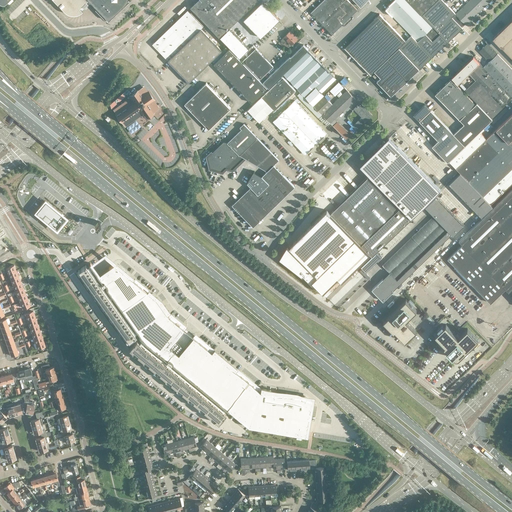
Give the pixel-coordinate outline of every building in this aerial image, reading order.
[(91,2),(88,0),(53,0),(64,11),(66,12),(67,13),(68,14),(70,14),(71,15),(72,15),(73,15),(74,15),(75,15),(76,15),(77,15),(78,14),(79,14),(80,13),(81,12),(82,12),(83,11),(91,2)] [(88,0),(91,2),(109,20),(129,0),(88,0)] [(197,0),(191,7),(220,37),(226,31),(258,0),(197,0)] [(323,0),(311,12),(332,34),(343,24),(339,20),(340,19),(339,18),(337,17),(339,15),(341,16),(345,12),(340,6),(345,0),(323,0)] [(339,20),(343,24),(357,10),(347,0),(345,0),(340,6),(345,12),(341,16),(339,15),(337,17),(339,18),(340,19),(339,20)] [(440,34),(422,15),(429,8),(421,0),(393,0),(389,4),(390,5),(386,9),(403,27),(411,35),(417,41),(426,33),(433,40),(440,34)] [(437,0),(422,15),(440,34),(433,40),(426,33),(417,41),(432,57),(463,28),(462,27),(452,17),(455,14),(441,0),(437,0)] [(465,24),(466,24),(490,0),(469,0),(455,14),(452,17),(462,27),(465,24)] [(257,15),(267,6),(263,1),(253,11),(257,15)] [(262,20),(271,10),(267,6),(257,15),(262,20)] [(212,60),(221,51),(222,51),(201,29),(204,26),(188,10),(152,44),(189,82),(212,60)] [(266,24),(276,15),(271,10),(262,20),(266,24)] [(247,25),(257,15),(253,11),(243,20),(247,25)] [(384,18),(383,18),(379,14),(345,48),(367,71),(366,71),(366,72),(367,74),(368,74),(369,74),(369,73),(371,74),(374,71),(387,59),(399,47),(405,41),(385,20),(386,19),(384,18)] [(262,20),(257,15),(247,25),(252,29),(262,20)] [(276,15),(266,24),(270,29),(280,19),(276,15)] [(511,19),(493,38),(501,47),(511,57),(511,19)] [(256,33),(266,24),(262,20),(252,29),(256,33)] [(270,29),(266,24),(256,33),(260,38),(270,29)] [(224,42),(234,32),(230,28),(220,37),(224,42)] [(290,31),(284,37),(280,40),(283,44),(287,40),(291,45),(297,39),(290,31)] [(238,36),(234,32),(224,42),(228,46),(238,36)] [(411,35),(405,41),(399,47),(419,69),(432,57),(417,41),(411,35)] [(232,50),(242,40),(238,36),(228,46),(232,50)] [(246,44),(242,40),(232,50),(236,54),(246,44)] [(250,48),(246,44),(236,54),(240,58),(250,48)] [(483,67),(511,96),(511,69),(497,54),(487,44),(480,51),(489,61),(483,67)] [(256,48),(253,45),(240,58),(260,79),(273,66),(256,48)] [(283,74),(308,50),(303,45),(290,57),(289,56),(263,82),(268,88),(269,88),(283,74)] [(387,59),(397,69),(407,80),(419,69),(399,47),(387,59)] [(221,51),(212,60),(215,63),(253,103),(268,88),(229,49),(224,54),(221,51)] [(283,74),(290,81),(315,57),(308,50),(283,74)] [(290,81),(297,89),(322,64),(315,57),(290,81)] [(511,99),(511,96),(483,67),(473,57),(452,77),(458,84),(468,73),(475,80),(465,91),(476,103),(477,103),(492,119),(511,99)] [(377,81),(388,92),(391,89),(384,81),(397,69),(387,59),(374,71),(381,78),(377,81)] [(297,89),(300,92),(305,97),(331,73),(322,64),(297,89)] [(388,92),(391,96),(407,80),(397,69),(384,81),(391,89),(388,92)] [(336,79),(331,73),(305,97),(314,106),(324,96),(330,90),(327,88),(336,79)] [(266,92),(279,107),(296,90),(283,76),(266,92)] [(477,103),(476,103),(475,104),(451,79),(435,94),(464,124),(454,134),(465,145),(492,119),(477,103)] [(209,129),(231,108),(206,83),(187,102),(187,103),(189,106),(188,107),(209,129)] [(131,97),(113,109),(116,113),(116,114),(122,122),(131,115),(133,118),(136,116),(137,117),(142,114),(145,118),(154,112),(153,111),(159,107),(153,100),(154,99),(148,91),(142,95),(138,89),(130,95),(131,97)] [(337,121),(334,119),(351,103),(355,99),(347,90),(333,104),(326,97),(325,97),(324,96),(314,106),(322,115),(330,123),(331,123),(332,125),(333,126),(337,121)] [(279,107),(266,92),(248,110),(259,122),(274,108),(275,110),(279,107)] [(284,111),(316,144),(318,142),(320,143),(325,138),(324,136),(326,134),(295,101),(284,111)] [(371,115),(360,104),(355,109),(363,117),(354,125),(358,129),(371,115)] [(436,150),(448,162),(464,146),(465,145),(454,134),(425,104),(414,115),(438,140),(432,146),(436,150)] [(316,144),(284,111),(273,121),(283,132),(281,134),(284,137),(286,135),(305,155),(316,144)] [(328,126),(331,123),(330,123),(322,115),(318,118),(323,123),(324,122),(328,126)] [(480,132),(449,161),(490,204),(511,183),(511,115),(487,139),(480,132)] [(232,169),(244,157),(261,141),(244,123),(240,127),(242,129),(228,143),(224,141),(208,157),(211,168),(222,171),(227,167),(232,169)] [(427,143),(410,125),(404,130),(423,151),(428,147),(426,145),(427,143)] [(492,126),(484,132),(486,136),(489,134),(488,132),(493,128),(492,126)] [(372,256),(412,219),(440,190),(398,146),(389,137),(360,166),(362,167),(370,175),(331,213),(370,254),(372,256)] [(261,141),(244,157),(267,171),(262,176),(254,171),(247,183),(251,187),(232,205),(253,227),(280,201),(283,198),(295,186),(274,165),(279,160),(261,141)] [(460,174),(450,184),(482,217),(493,207),(460,174)] [(511,189),(459,241),(462,244),(448,259),(490,303),(505,289),(509,292),(511,288),(511,297),(511,298),(511,189)] [(436,196),(426,207),(453,236),(464,225),(436,196)] [(40,216),(39,216),(55,230),(56,229),(57,229),(65,220),(66,218),(64,217),(45,201),(37,211),(36,212),(37,213),(37,214),(38,216),(39,215),(40,216)] [(287,244),(279,258),(302,276),(303,275),(311,283),(316,287),(317,286),(323,292),(338,278),(341,282),(370,254),(331,213),(330,214),(326,211),(290,246),(287,244)] [(393,290),(451,235),(433,216),(383,265),(390,272),(372,289),(383,301),(393,291),(393,290)] [(98,275),(97,275),(102,282),(103,281),(107,286),(106,287),(140,335),(139,336),(162,356),(166,359),(167,358),(172,362),(171,363),(248,427),(305,437),(311,401),(270,394),(271,389),(261,387),(260,392),(193,337),(184,329),(169,317),(164,311),(162,308),(160,304),(156,299),(141,287),(114,264),(113,264),(99,274),(98,275)] [(9,274),(16,271),(14,265),(6,268),(9,274)] [(86,265),(78,271),(128,342),(136,336),(86,265)] [(11,279),(18,276),(16,271),(9,274),(11,279)] [(13,285),(21,282),(18,276),(11,279),(13,285)] [(16,291),(23,288),(21,282),(13,285),(16,291)] [(18,296),(25,293),(23,288),(16,291),(18,296)] [(20,302),(28,299),(25,293),(18,296),(20,302)] [(28,299),(20,302),(23,308),(30,305),(28,299)] [(383,321),(389,326),(390,325),(405,341),(416,330),(406,320),(417,310),(406,299),(383,321)] [(27,319),(35,316),(33,310),(25,313),(27,319)] [(35,316),(27,319),(29,325),(37,322),(35,316)] [(37,322),(29,325),(31,331),(39,328),(37,322)] [(8,324),(1,327),(3,333),(10,330),(8,324)] [(459,358),(478,340),(468,329),(458,337),(446,324),(435,335),(451,352),(450,353),(454,358),(455,358),(456,358),(456,359),(457,359),(458,359),(458,358),(459,358)] [(39,328),(31,331),(33,336),(41,334),(39,328)] [(5,338),(12,336),(10,330),(3,333),(5,338)] [(41,334),(33,336),(35,342),(43,340),(41,334)] [(12,336),(5,338),(7,344),(14,342),(12,336)] [(43,340),(35,342),(37,348),(45,346),(43,340)] [(204,410),(204,411),(210,416),(211,415),(216,419),(215,420),(218,423),(226,414),(223,412),(217,407),(217,406),(212,403),(205,398),(206,397),(201,393),(201,394),(194,388),(195,388),(190,384),(190,385),(183,379),(184,379),(179,375),(178,375),(172,370),(168,366),(167,366),(161,361),(161,360),(156,357),(150,352),(150,351),(145,347),(145,348),(139,342),(136,340),(129,349),(132,352),(133,351),(138,355),(137,356),(143,361),(144,360),(149,364),(148,365),(154,370),(155,369),(160,373),(159,374),(177,389),(178,388),(182,392),(181,393),(188,398),(189,397),(193,401),(192,402),(199,407),(200,406),(204,410)] [(14,342),(7,344),(9,350),(16,347),(14,342)] [(16,347),(9,350),(11,356),(18,353),(16,347)] [(47,375),(55,372),(53,366),(50,367),(49,364),(41,366),(42,370),(45,369),(46,372),(43,373),(44,376),(47,375)] [(26,376),(24,370),(18,372),(20,378),(21,378),(23,382),(27,381),(27,379),(26,376)] [(55,372),(47,375),(49,381),(57,379),(55,372)] [(6,375),(10,388),(12,387),(11,385),(15,384),(14,380),(16,379),(15,373),(12,374),(6,375)] [(9,388),(10,388),(6,375),(0,376),(2,384),(3,387),(5,386),(8,394),(11,393),(9,388)] [(32,383),(28,384),(30,392),(26,393),(27,396),(32,394),(31,391),(34,391),(32,383)] [(43,388),(38,390),(40,397),(45,396),(44,392),(45,391),(50,390),(49,386),(43,388)] [(55,397),(62,395),(60,388),(57,389),(57,388),(51,390),(53,397),(55,397)] [(62,395),(55,397),(56,399),(51,401),(49,402),(50,405),(63,401),(62,395)] [(13,406),(16,414),(18,414),(22,412),(21,408),(24,407),(26,407),(27,401),(24,400),(24,402),(13,406)] [(27,401),(26,407),(26,412),(26,413),(26,412),(32,413),(33,408),(34,408),(35,405),(34,405),(34,402),(27,401)] [(63,401),(50,405),(48,405),(49,408),(55,406),(56,410),(65,407),(63,401)] [(0,408),(0,410),(3,414),(5,412),(8,411),(10,416),(14,415),(16,414),(13,406),(2,409),(1,407),(0,408)] [(59,424),(69,421),(69,419),(67,415),(63,416),(62,413),(58,415),(56,415),(57,419),(59,419),(61,423),(59,424)] [(43,414),(36,416),(37,419),(30,421),(32,425),(31,425),(32,427),(41,425),(43,424),(41,418),(44,417),(43,414)] [(61,433),(67,432),(66,429),(71,427),(70,423),(69,421),(59,424),(61,430),(60,431),(61,433)] [(41,425),(32,427),(33,429),(34,433),(39,432),(39,435),(46,433),(44,429),(42,430),(41,425)] [(0,436),(9,434),(9,432),(7,427),(0,429),(0,436)] [(67,432),(61,433),(62,436),(64,442),(67,442),(67,443),(70,442),(70,441),(74,439),(73,433),(68,434),(67,432)] [(46,433),(39,435),(40,437),(35,439),(37,443),(37,445),(48,442),(46,442),(44,437),(47,437),(46,433)] [(0,446),(7,444),(6,441),(11,440),(10,436),(9,434),(0,436),(1,436),(2,441),(0,441),(0,443),(1,446),(0,446)] [(188,438),(191,448),(196,446),(195,443),(198,442),(197,437),(194,438),(194,437),(188,438)] [(204,451),(210,443),(206,439),(206,440),(204,438),(200,442),(202,444),(200,447),(204,451)] [(48,442),(37,445),(38,447),(39,451),(49,448),(48,442)] [(140,454),(149,452),(146,443),(138,446),(140,454)] [(210,443),(204,451),(208,454),(215,446),(210,443)] [(4,455),(14,452),(14,450),(12,445),(8,447),(7,444),(0,446),(0,449),(2,449),(4,455)] [(215,446),(208,454),(212,458),(219,450),(215,446)] [(219,450),(212,458),(216,461),(223,453),(219,450)] [(14,452),(4,455),(6,454),(8,460),(16,458),(15,454),(14,452)] [(223,453),(216,461),(220,465),(227,457),(223,453)] [(227,457),(220,465),(225,468),(231,460),(227,457)] [(314,468),(315,473),(324,473),(323,467),(316,467),(316,460),(309,460),(309,459),(303,460),(304,469),(314,468)] [(231,460),(225,468),(229,472),(235,464),(231,460)] [(141,470),(153,467),(151,462),(143,464),(144,469),(141,470)] [(73,474),(78,472),(77,467),(78,467),(78,464),(76,465),(76,464),(68,466),(66,467),(65,467),(62,468),(64,473),(61,474),(62,479),(69,477),(68,476),(66,476),(65,473),(67,473),(67,471),(72,470),(73,474)] [(153,467),(141,470),(143,476),(151,473),(150,468),(153,468),(153,467)] [(194,478),(200,472),(196,468),(188,477),(190,479),(192,477),(194,478)] [(200,472),(194,478),(199,482),(204,475),(200,472)] [(52,481),(50,475),(43,476),(45,483),(46,485),(50,484),(51,488),(54,487),(53,484),(52,481)] [(75,487),(85,485),(84,479),(83,479),(82,475),(73,478),(75,487)] [(204,475),(199,482),(203,485),(208,479),(204,475)] [(45,483),(43,476),(37,478),(39,485),(45,483)] [(39,485),(37,478),(31,480),(33,486),(36,486),(37,490),(41,489),(39,485)] [(208,479),(203,485),(207,489),(213,482),(208,479)] [(11,498),(16,494),(14,491),(16,490),(14,487),(20,486),(19,481),(12,483),(12,484),(11,484),(10,483),(4,488),(8,492),(7,493),(11,498)] [(213,482),(207,489),(211,493),(217,486),(213,482)] [(74,494),(87,491),(85,485),(75,487),(76,487),(77,493),(74,494)] [(234,493),(241,498),(244,494),(238,488),(234,493)] [(15,503),(20,499),(18,496),(24,491),(22,489),(16,494),(11,498),(15,503)] [(82,499),(89,497),(87,491),(74,494),(75,497),(76,500),(78,499),(78,500),(82,499)] [(230,497),(237,503),(241,498),(234,493),(230,497)] [(20,499),(15,503),(19,508),(21,506),(24,509),(28,505),(24,499),(28,496),(26,494),(20,499)] [(326,500),(325,494),(316,495),(317,500),(316,500),(315,502),(313,501),(310,507),(316,510),(321,500),(326,500)] [(89,497),(82,499),(78,500),(80,505),(76,506),(77,507),(71,508),(72,511),(85,508),(85,505),(90,503),(89,497)] [(227,501),(234,507),(237,503),(230,497),(227,501)] [(234,507),(227,501),(223,505),(230,511),(234,507)]
